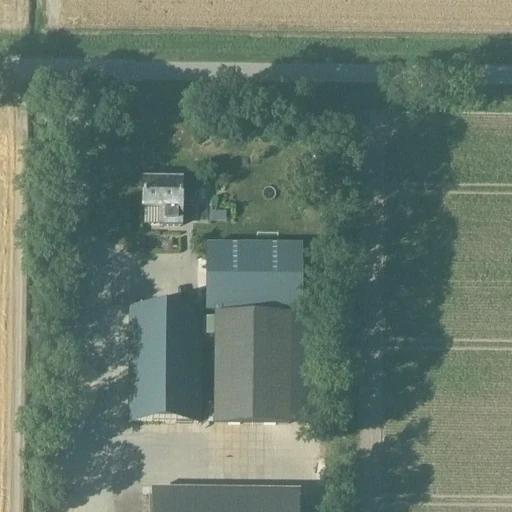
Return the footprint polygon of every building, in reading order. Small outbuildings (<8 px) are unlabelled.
[(179,183),(142,183),(142,210),(159,210),(159,227),(179,227),(179,218),(191,218),(191,208),(189,208),(189,203),(191,203),(191,183),(179,183)] [(301,247),(204,246),(203,314),(300,314),(301,247)] [(197,424),(198,310),(128,310),(127,423),(197,424)] [(288,320),(201,319),(201,337),(213,337),(213,424),(287,424),(288,320)] [(298,511),(299,497),(150,496),(150,511),(298,511)]
